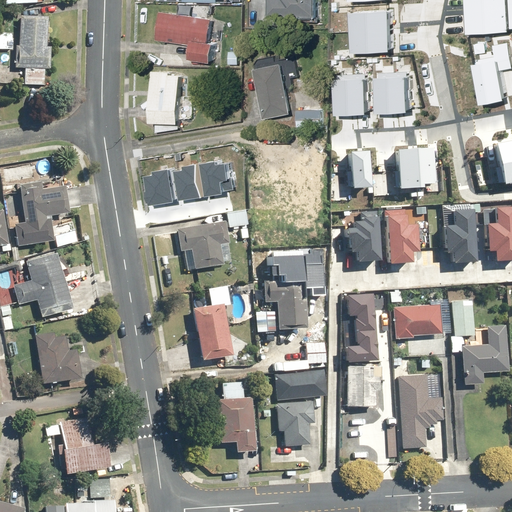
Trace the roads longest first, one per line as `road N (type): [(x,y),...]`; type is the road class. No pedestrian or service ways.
road 1 (residential): [(165,508),(100,122)]
road 2 (residential): [(397,494),(165,508)]
road 3 (residential): [(440,131),(430,38),(436,0)]
road 4 (residential): [(100,122),(102,0)]
